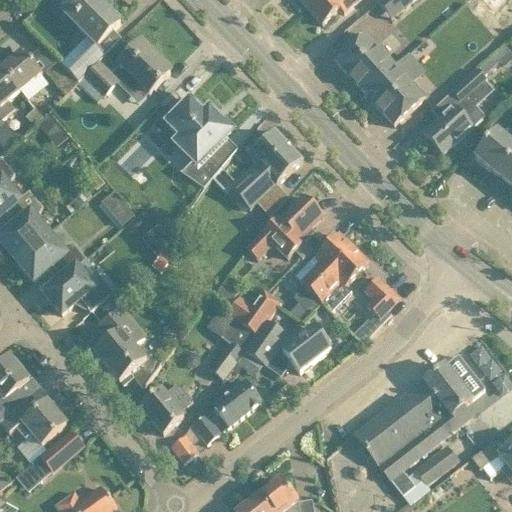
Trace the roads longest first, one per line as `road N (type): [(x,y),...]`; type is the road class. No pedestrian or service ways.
road 1 (residential): [(180,509),(391,345),(464,265)]
road 2 (tertiary): [(464,265),(202,0)]
road 3 (residential): [(180,509),(23,325)]
